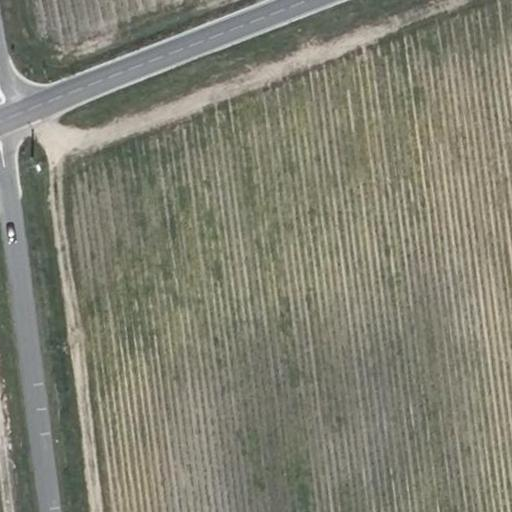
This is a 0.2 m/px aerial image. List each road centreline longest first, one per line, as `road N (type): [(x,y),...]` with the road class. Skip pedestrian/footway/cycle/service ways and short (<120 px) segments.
road 1 (unclassified): [(54,511),(1,122)]
road 2 (tertiary): [(1,122),(316,0)]
